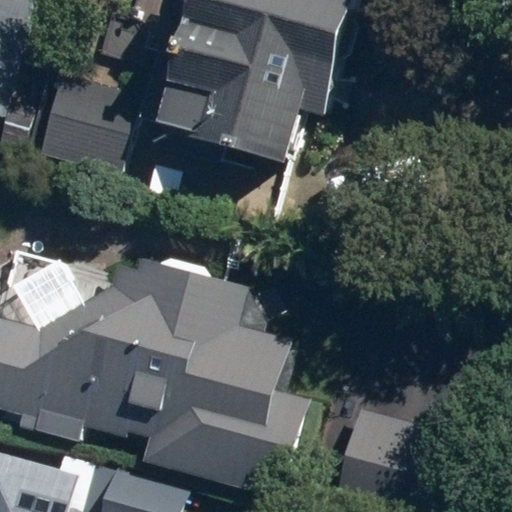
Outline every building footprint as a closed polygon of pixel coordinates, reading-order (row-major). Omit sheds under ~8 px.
[(0,0),(0,115),(11,118),(43,0),(0,0)] [(152,123),(302,164),(316,111),(339,117),(371,0),(212,0),(196,59),(171,52),(152,123)] [(71,77),(49,156),(125,177),(147,98),(71,77)] [(150,194),(153,183),(134,178),(131,188),(150,194)] [(161,448),(155,463),(289,498),(323,396),(291,393),(306,340),(248,324),(257,291),(156,263),(155,273),(129,267),(127,285),(52,330),(0,317),(0,408),(32,418),(29,432),(87,444),(90,428),(161,448)] [(356,392),(341,460),(452,486),(468,418),(356,392)] [(0,511),(189,511),(195,491),(70,456),(66,470),(0,451),(0,511)]
